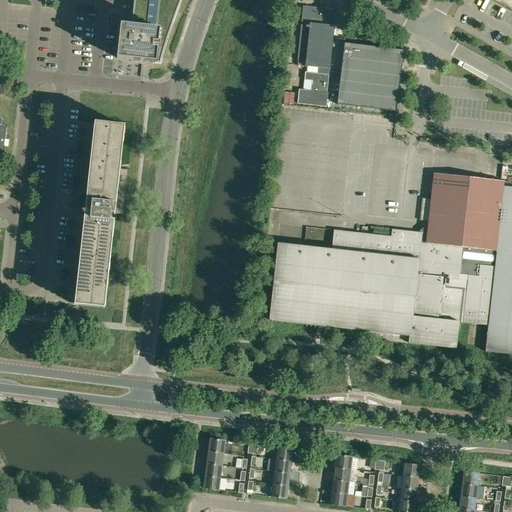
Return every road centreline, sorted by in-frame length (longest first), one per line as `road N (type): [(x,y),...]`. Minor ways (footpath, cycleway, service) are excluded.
road 1 (secondary): [(139,408),(511,446)]
road 2 (secondary): [(511,425),(142,384)]
road 3 (residential): [(64,80),(43,292),(9,289),(17,212)]
road 4 (residential): [(142,384),(175,92)]
road 5 (secondary): [(142,384),(0,366)]
road 6 (secondary): [(0,388),(139,408)]
road 7 (residential): [(17,212),(29,76)]
